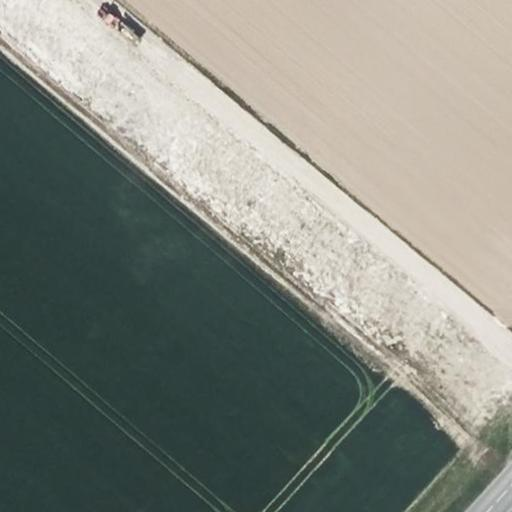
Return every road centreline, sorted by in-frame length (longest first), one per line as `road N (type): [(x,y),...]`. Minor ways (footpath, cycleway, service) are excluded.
road 1 (track): [(103,0),(511,347)]
road 2 (track): [(511,418),(425,511)]
